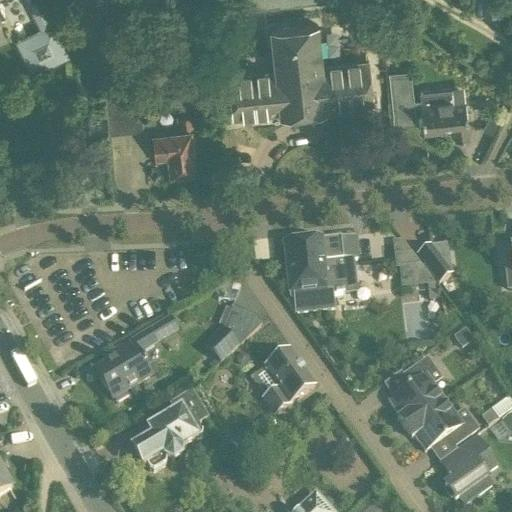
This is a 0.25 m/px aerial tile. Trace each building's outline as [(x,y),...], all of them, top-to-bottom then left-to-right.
[(32,73),(69,54),(42,0),(26,0),(40,27),(16,39),(32,73)] [(93,32),(95,0),(63,0),(62,30),(93,32)] [(245,0),(240,11),(343,0),(245,0)] [(370,43),(382,42),(380,14),(368,15),(370,43)] [(322,65),(317,24),(270,29),(274,70),(228,75),(233,118),(279,113),(279,115),(327,110),(326,108),(373,103),(368,60),(322,65)] [(191,106),(208,104),(204,70),(187,72),(191,106)] [(141,111),(138,81),(104,88),(108,133),(156,127),(154,109),(141,111)] [(452,100),(452,95),(451,88),(420,92),(424,131),(444,129),(443,125),(455,124),(456,141),(470,139),(465,98),(452,100)] [(195,168),(193,147),(197,147),(193,114),(179,115),(181,129),(154,133),(154,135),(149,136),(150,149),(156,148),(157,160),(171,158),(173,171),(195,168)] [(355,239),(283,247),(289,301),(293,300),(295,316),(335,312),(333,298),(357,295),(354,263),(358,263),(355,239)] [(431,247),(416,258),(439,288),(453,277),(452,275),(448,246),(431,248),(431,247)] [(37,299),(51,295),(48,283),(34,287),(37,299)] [(222,333),(204,350),(220,367),(238,350),(262,327),(255,318),(232,309),(222,333)] [(112,403),(151,380),(138,358),(179,334),(172,321),(103,361),(106,366),(94,373),(112,403)] [(273,420),(290,408),(315,390),(289,354),(264,371),(277,391),(261,402),(273,420)] [(404,431),(444,403),(427,378),(435,372),(427,361),(403,378),(402,384),(407,391),(389,404),(400,420),(397,422),(404,431)] [(173,466),(181,461),(182,453),(197,443),(191,433),(209,421),(192,392),(168,406),(175,418),(148,434),(153,441),(133,453),(143,470),(147,468),(151,473),(155,475),(165,469),(165,465),(173,466)] [(444,403),(404,431),(412,442),(414,440),(426,455),(444,442),(449,449),(455,449),(478,432),(470,421),(462,427),(444,403)] [(242,462),(279,435),(267,419),(230,445),(242,462)] [(511,444),(511,423),(502,428),(510,445),(511,444)] [(479,498),(492,489),(487,482),(487,481),(485,478),(497,469),(478,442),(456,458),(467,468),(466,474),(444,489),(455,504),(474,491),(479,498)] [(0,498),(12,492),(0,471),(0,498)] [(322,502),(316,495),(297,511),(333,511),(334,510),(334,508),(333,506),(333,505),(332,504),(330,503),(329,502),(328,502),(325,502),(323,502),(322,502)] [(384,511),(372,499),(357,511),(384,511)]
